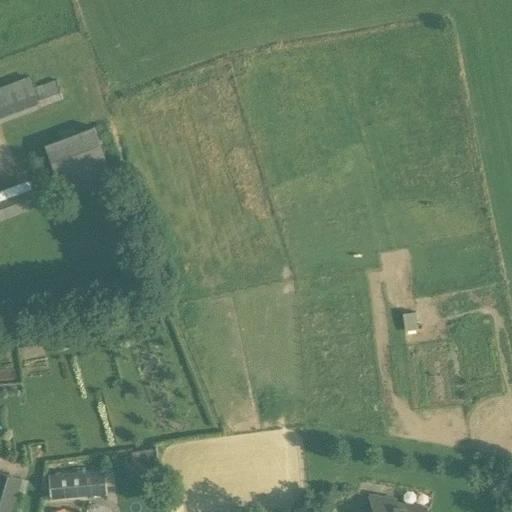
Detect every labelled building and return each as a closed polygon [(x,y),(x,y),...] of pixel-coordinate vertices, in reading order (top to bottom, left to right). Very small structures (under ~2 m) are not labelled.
[(0,122),(40,108),(63,99),(56,80),(33,89),(28,76),(0,86),(0,122)] [(112,179),(93,126),(44,144),(63,197),(112,179)] [(0,220),(38,207),(29,180),(0,189),(0,220)] [(51,498),(107,494),(105,469),(49,473),(51,498)] [(0,471),(0,511),(11,511),(17,491),(24,493),(28,480),(0,471)] [(369,496),(366,511),(424,511),(425,508),(393,502),(394,500),(369,496)]
